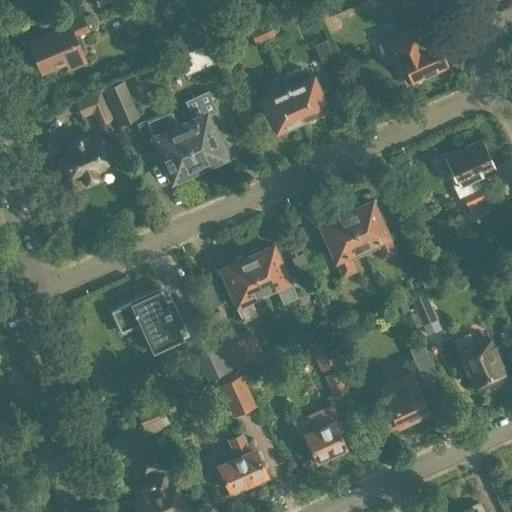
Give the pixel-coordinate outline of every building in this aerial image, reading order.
[(88,14),(68,22),(28,39),(41,69),(65,58),(69,66),(84,59),(73,35),(93,26),(88,14)] [(259,25),(265,38),(274,34),(268,21),(259,25)] [(265,38),(259,25),(249,30),(255,43),(265,38)] [(435,37),(421,43),(418,37),(420,36),(416,26),(385,40),(398,70),(408,65),(415,81),(448,66),(435,37)] [(186,74),(214,62),(206,44),(178,56),(186,74)] [(300,67),(281,75),(301,119),(311,114),(314,115),(320,112),(321,109),(326,107),(326,106),(330,104),(324,91),(319,93),(312,76),(306,79),(300,67)] [(301,119),(281,75),(258,86),(263,97),(260,99),(268,116),(263,118),(269,131),(274,129),(274,130),(279,128),(282,129),(289,126),(289,124),(301,119)] [(116,84),(104,89),(115,116),(127,111),(116,84)] [(192,118),(178,124),(197,167),(210,161),(212,165),(228,158),(222,144),(219,145),(206,116),(217,111),(208,90),(185,100),(192,118)] [(77,103),(82,115),(93,111),(98,123),(109,119),(99,94),(77,103)] [(147,124),(139,127),(146,141),(153,138),(167,168),(164,170),(170,183),(186,176),(184,173),(197,167),(178,124),(171,108),(145,120),(147,124)] [(66,174),(68,173),(69,177),(80,173),(84,184),(100,177),(97,170),(108,165),(107,161),(110,160),(99,135),(89,140),(86,134),(78,137),(77,135),(74,136),(75,138),(66,142),(69,149),(59,153),(61,157),(59,158),(60,160),(56,168),(65,172),(66,174)] [(469,180),(495,169),(481,139),(449,153),(448,151),(440,155),(446,170),(452,172),(458,185),(462,183),(464,187),(471,184),(469,180)] [(344,209),(362,247),(375,241),(382,257),(394,251),(371,200),(358,206),(354,204),(344,209)] [(334,213),(332,217),(319,223),(342,274),(354,269),(347,254),(362,247),(344,209),(334,213)] [(246,256),(262,292),(276,286),(283,301),(295,296),(272,245),(259,250),(256,248),(249,252),(249,255),(246,256)] [(233,259),(233,262),(219,268),(243,320),(255,314),(248,299),(262,292),(246,256),(244,257),(241,255),(233,259)] [(416,267),(426,289),(436,285),(427,263),(416,267)] [(182,322),(170,296),(165,299),(160,288),(159,288),(130,302),(117,308),(111,310),(118,326),(121,330),(139,322),(141,325),(142,326),(145,334),(152,349),(169,342),(182,336),(177,325),(182,322)] [(428,333),(440,328),(424,293),(412,299),(428,333)] [(331,317),(320,322),(324,333),(336,328),(331,317)] [(240,366),(252,360),(264,354),(251,325),(226,336),(240,366)] [(469,333),(454,339),(474,385),(475,385),(477,388),(504,375),(503,372),(504,372),(489,338),(474,345),(469,333)] [(309,344),(322,368),(334,362),(321,337),(309,344)] [(230,366),(219,343),(201,351),(212,375),(230,366)] [(410,348),(425,382),(437,376),(422,343),(410,348)] [(347,390),(338,368),(326,374),(335,396),(347,390)] [(388,428),(397,424),(429,409),(412,373),(381,387),(390,407),(381,411),(388,428)] [(220,385),(234,414),(254,405),(241,376),(220,385)] [(147,433),(168,425),(159,402),(137,410),(147,433)] [(346,446),(334,419),(338,417),(332,404),(293,421),(299,435),(303,434),(308,443),(303,445),(311,462),(346,446)] [(244,483),(266,474),(255,448),(249,450),(242,433),(240,434),(238,430),(232,433),(234,437),(229,439),(236,456),(218,464),(229,490),(235,487),(237,491),(246,487),(244,483)] [(148,482),(134,488),(138,497),(135,498),(141,511),(183,511),(181,508),(184,506),(174,483),(169,485),(165,475),(170,473),(165,462),(161,464),(155,462),(145,466),(144,470),(148,482)] [(484,511),(479,501),(455,511),(484,511)]
